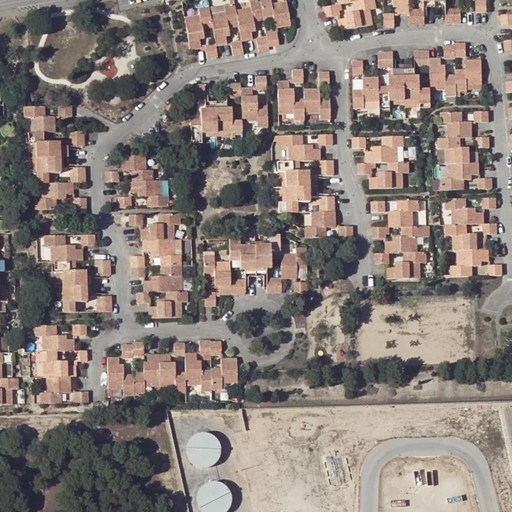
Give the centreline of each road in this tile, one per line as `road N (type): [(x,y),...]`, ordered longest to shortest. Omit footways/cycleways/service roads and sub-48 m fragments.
road 1 (residential): [(310,42),(297,53),(185,77),(100,154),(97,213),(118,255),(122,331)]
road 2 (residential): [(336,47),(434,34),(488,46),(511,277)]
road 3 (residential): [(352,273),(361,236),(342,163),(336,47)]
